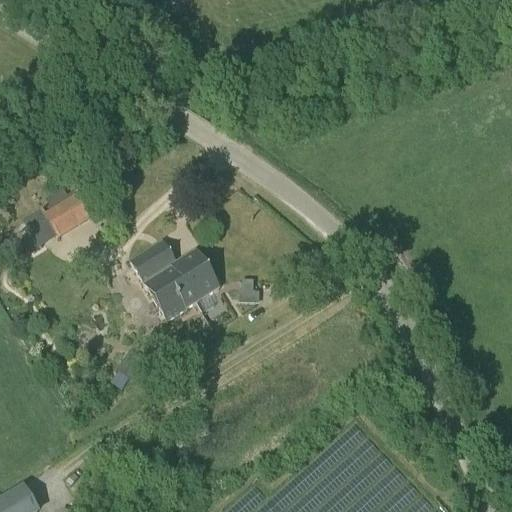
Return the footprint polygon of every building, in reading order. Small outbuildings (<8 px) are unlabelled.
[(40,216),(23,226),(38,251),(55,241),(56,244),(60,241),(59,237),(87,221),(88,224),(92,222),(75,192),(72,194),(73,196),(44,213),(44,212),(40,213),(40,214),(40,216)] [(188,283),(178,267),(173,270),(160,248),(130,266),(166,324),(192,308),(179,288),(188,283)] [(194,257),(178,267),(188,283),(179,288),(192,308),(216,293),(194,257)] [(253,284),(240,283),(239,307),(258,308),(258,295),(252,295),(253,284)] [(128,354),(108,383),(120,391),(128,387),(144,364),(128,354)] [(0,511),(33,511),(22,492),(0,505),(0,511)]
